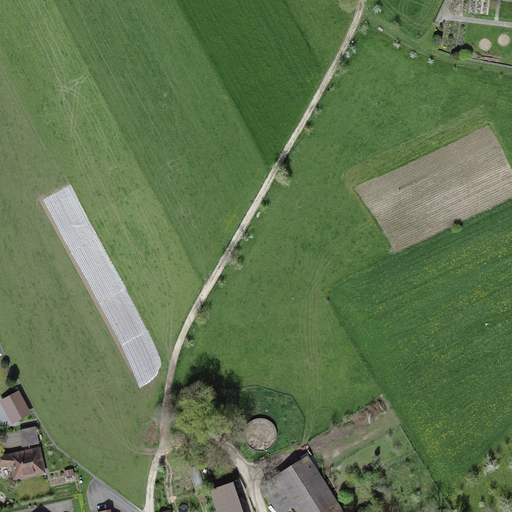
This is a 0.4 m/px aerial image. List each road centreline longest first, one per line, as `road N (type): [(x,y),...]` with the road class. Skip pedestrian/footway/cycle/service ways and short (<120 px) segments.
road 1 (track): [(149,511),(181,339),(361,5)]
road 2 (track): [(511,73),(448,62),(380,26),(361,5)]
